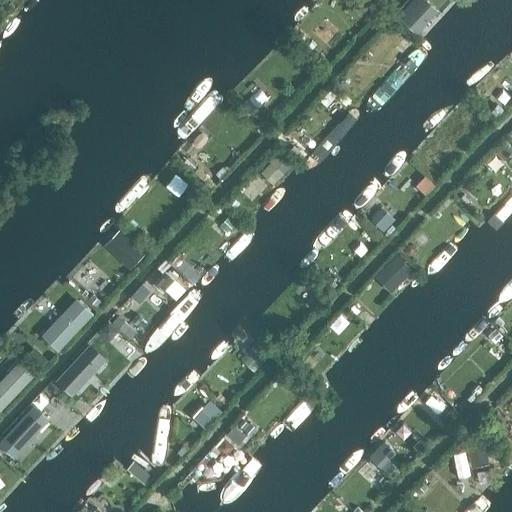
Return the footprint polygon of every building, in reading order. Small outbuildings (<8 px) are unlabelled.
[(413,0),(399,16),(417,33),(435,13),(420,1),(420,0),(413,0)] [(466,0),(471,4),(476,8),(483,0),(466,0)] [(321,55),(317,59),(323,66),(328,62),(321,55)] [(343,74),(342,77),(342,81),(345,83),(349,81),(351,79),(350,75),(346,73),(343,74)] [(511,148),(506,142),(496,152),(505,160),(511,153),(511,148)] [(273,148),(265,156),(283,173),(291,165),(273,148)] [(244,180),(237,187),(242,192),(249,185),(244,180)] [(380,211),(372,220),(384,231),(392,222),(380,211)] [(229,217),(221,225),(227,231),(235,223),(229,217)] [(409,245),(406,248),(406,252),(409,255),(413,254),(416,252),(416,247),(413,245),(409,245)] [(75,295),(92,310),(135,261),(119,246),(75,295)] [(397,254),(383,268),(398,284),(412,270),(397,254)] [(328,272),(322,278),(328,284),(334,279),(328,272)] [(99,336),(114,348),(166,290),(151,277),(99,336)] [(75,295),(38,338),(54,353),(92,310),(75,295)] [(425,373),(434,381),(492,320),(483,312),(425,373)] [(496,328),(488,335),(495,342),(503,336),(496,328)] [(114,348),(99,336),(84,353),(99,365),(114,348)] [(0,375),(0,409),(23,385),(7,368),(0,375)] [(479,385),(472,392),(476,397),(483,390),(479,385)] [(203,406),(193,417),(205,428),(215,417),(222,411),(215,404),(208,411),(203,406)] [(451,409),(446,415),(450,418),(455,413),(451,409)] [(497,419),(489,427),(495,433),(504,425),(497,419)] [(250,422),(244,430),(251,436),(258,429),(250,422)] [(234,427),(227,435),(238,444),(245,437),(234,427)] [(0,454),(0,470),(2,473),(35,442),(25,432),(0,454)] [(225,438),(217,447),(223,452),(229,452),(234,447),(225,438)] [(484,440),(468,444),(472,462),(488,459),(484,440)] [(384,441),(370,456),(385,471),(392,463),(388,459),(395,452),(384,441)] [(207,500),(220,511),(222,511),(272,463),(258,449),(207,500)] [(392,463),(385,471),(392,478),(399,471),(392,463)] [(422,482),(415,489),(420,494),(427,487),(422,482)]
